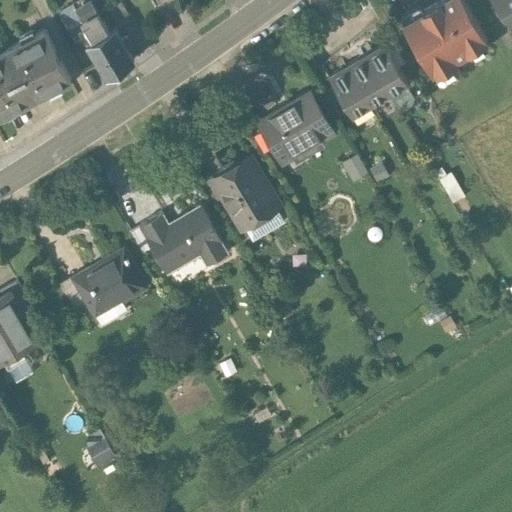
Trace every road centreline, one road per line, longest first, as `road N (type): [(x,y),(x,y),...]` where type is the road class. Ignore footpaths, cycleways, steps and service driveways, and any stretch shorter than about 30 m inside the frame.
road 1 (track): [(212,511),(511,309)]
road 2 (secondary): [(0,189),(281,0)]
